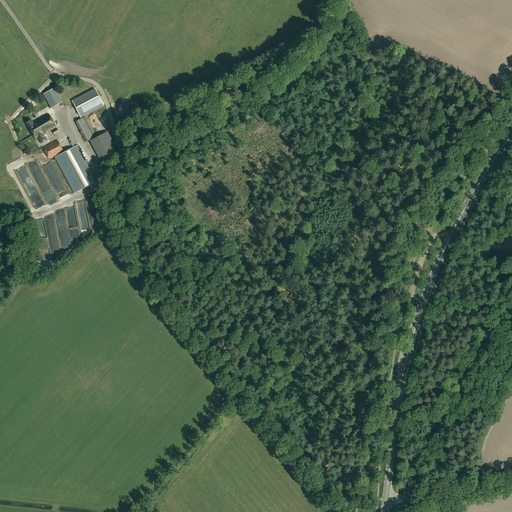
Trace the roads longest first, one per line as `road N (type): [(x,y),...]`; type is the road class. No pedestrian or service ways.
road 1 (unclassified): [(305,469),(122,244),(101,183),(101,174),(122,161),(99,87),(50,70),(0,1)]
road 2 (secondary): [(386,500),(417,318),(449,237),(511,135)]
road 3 (track): [(122,161),(257,90)]
road 4 (track): [(0,266),(18,278),(47,275),(115,226)]
road 5 (unclassified): [(386,500),(511,482)]
road 6 (track): [(257,90),(289,68),(337,0)]
